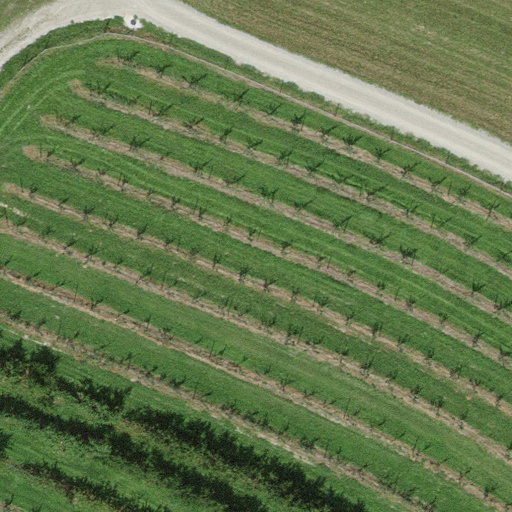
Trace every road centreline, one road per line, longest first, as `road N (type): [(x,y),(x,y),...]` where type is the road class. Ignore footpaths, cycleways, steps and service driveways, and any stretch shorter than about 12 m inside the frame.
road 1 (track): [(511,168),(139,0)]
road 2 (track): [(107,0),(23,37),(0,61)]
